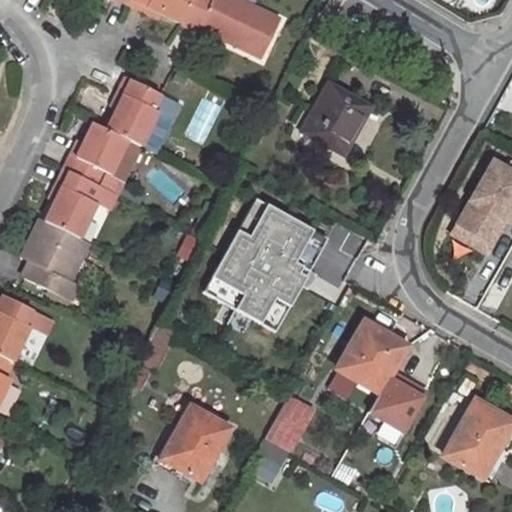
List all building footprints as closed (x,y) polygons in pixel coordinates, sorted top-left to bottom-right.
[(192,0),(131,0),(131,1),(128,7),(145,14),(147,9),(161,16),(180,26),(192,0)] [(202,23),(232,37),(229,44),(261,59),(280,20),(237,0),(192,0),(180,26),(196,34),(199,29),(202,23)] [(145,14),(159,21),(161,16),(147,9),(145,14)] [(232,37),(202,23),(199,29),(229,44),(232,37)] [(121,96),(113,112),(104,131),(126,142),(140,149),(158,114),(153,112),(160,96),(123,79),(116,94),(121,96)] [(370,107),(326,85),(299,135),(342,158),(370,107)] [(113,112),(121,96),(116,94),(108,110),(113,112)] [(80,145),(74,158),(69,155),(61,171),(67,174),(97,188),(104,174),(109,176),(126,142),(104,131),(90,124),(80,145)] [(75,142),(69,155),(74,158),(80,145),(75,142)] [(507,171),(492,163),(482,180),(497,189),(507,171)] [(53,203),(43,223),(78,241),(94,206),(90,204),(97,188),(67,174),(61,171),(54,187),(59,189),(53,203)] [(511,222),(511,173),(507,171),(497,189),(482,180),(457,225),(483,240),(496,217),(505,222),(506,219),(511,222)] [(53,203),(59,189),(54,187),(47,200),(53,203)] [(271,335),(322,240),(246,199),(195,294),(271,335)] [(483,240),(457,225),(451,235),(486,255),(505,222),(496,217),(483,240)] [(69,283),(87,246),(78,241),(43,223),(38,221),(21,254),(32,259),(32,260),(29,265),(22,280),(69,303),(77,287),(69,283)] [(18,260),(29,265),(32,260),(32,259),(21,254),(18,260)] [(0,357),(12,363),(27,330),(23,329),(31,311),(0,297),(0,357)] [(362,325),(335,371),(377,396),(405,348),(362,325)] [(141,392),(162,347),(139,336),(118,381),(141,392)] [(0,401),(8,382),(4,380),(12,363),(0,357),(0,401)] [(288,452),(311,413),(286,399),(264,439),(288,452)] [(511,424),(472,402),(442,457),(476,476),(494,445),(500,448),(511,426),(511,424)] [(164,455),(188,469),(183,478),(198,486),(230,428),(190,406),(164,455)] [(488,483),(505,452),(500,448),(494,445),(476,476),(488,483)] [(188,469),(164,455),(159,464),(183,478),(188,469)]
